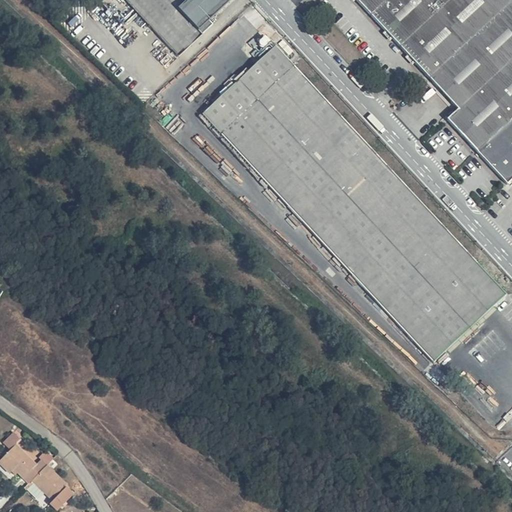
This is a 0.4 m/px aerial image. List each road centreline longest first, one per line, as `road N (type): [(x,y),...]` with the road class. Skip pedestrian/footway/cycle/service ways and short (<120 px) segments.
road 1 (unclassified): [(265,0),(511,264)]
road 2 (residential): [(107,511),(71,455),(0,400)]
